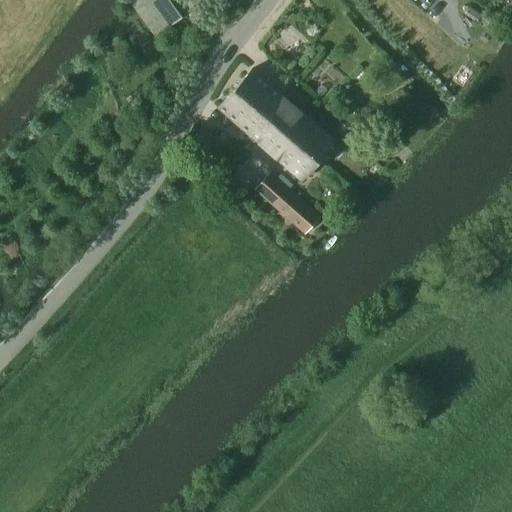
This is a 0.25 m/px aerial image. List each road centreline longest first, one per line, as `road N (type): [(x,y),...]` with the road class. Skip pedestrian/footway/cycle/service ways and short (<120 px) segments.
road 1 (unclassified): [(0,360),(162,166),(264,0)]
road 2 (track): [(259,511),(511,265)]
